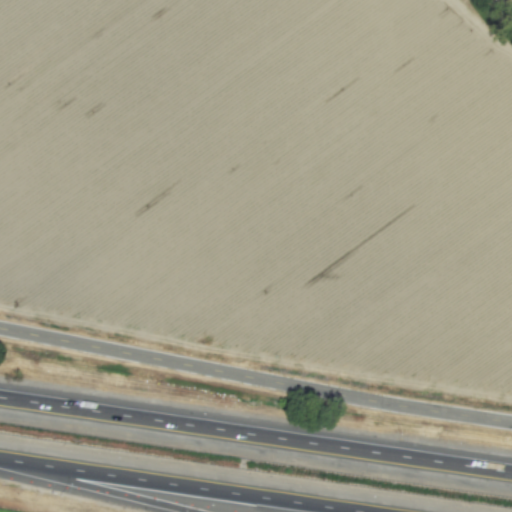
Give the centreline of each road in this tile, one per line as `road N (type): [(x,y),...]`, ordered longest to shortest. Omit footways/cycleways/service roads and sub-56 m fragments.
road 1 (residential): [(0,328),(511,422)]
road 2 (motorway): [(511,471),(0,397)]
road 3 (motorway): [(0,456),(354,511)]
road 4 (motorway): [(0,460),(193,511)]
